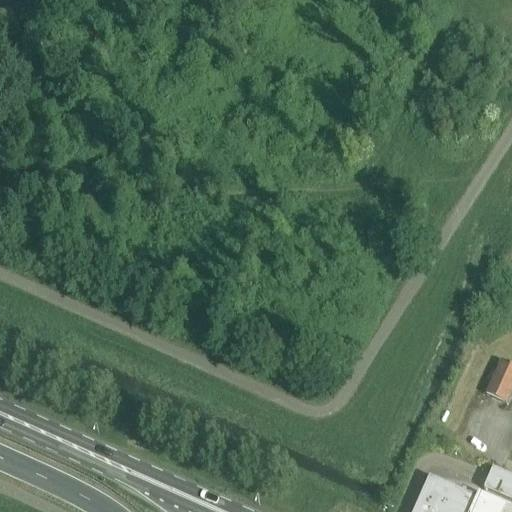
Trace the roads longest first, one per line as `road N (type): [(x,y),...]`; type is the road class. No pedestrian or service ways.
road 1 (primary): [(236,511),(34,429)]
road 2 (primary): [(34,429),(200,511)]
